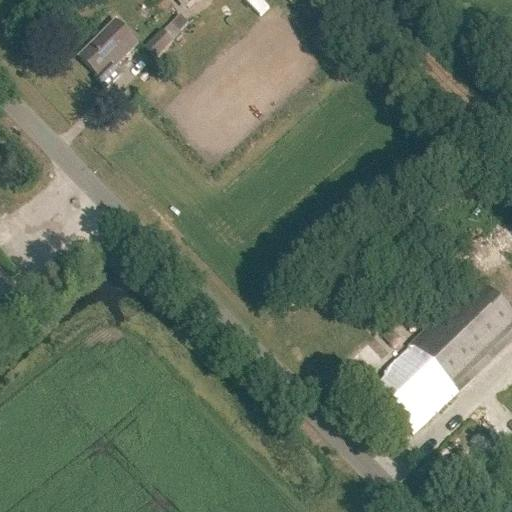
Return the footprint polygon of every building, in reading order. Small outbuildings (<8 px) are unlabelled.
[(174,0),(185,11),(196,0),(174,0)] [(163,36),(170,44),(189,26),(181,18),(163,36)] [(138,46),(116,24),(80,61),(99,80),(96,82),(106,92),(121,78),(112,69),(120,61),(122,63),(138,46)] [(154,61),(170,44),(161,35),(145,51),(154,61)] [(369,277),(357,265),(339,282),(349,293),(358,302),(376,284),(369,277)] [(511,339),(511,317),(478,283),(398,360),(400,363),(383,380),(385,382),(365,401),(391,428),(398,422),(412,436),(511,339)] [(392,350),(401,342),(392,332),(383,340),(392,350)]
